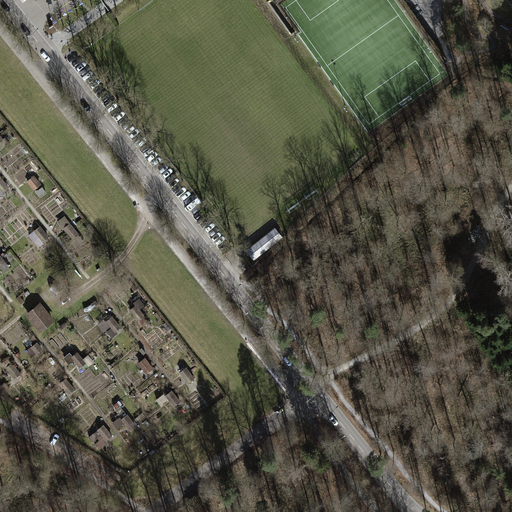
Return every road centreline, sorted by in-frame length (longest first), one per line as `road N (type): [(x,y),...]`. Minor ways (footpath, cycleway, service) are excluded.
road 1 (tertiary): [(42,48),(315,391)]
road 2 (track): [(315,391),(443,308),(511,186)]
road 3 (residential): [(148,511),(315,391)]
road 4 (track): [(6,421),(144,511)]
road 5 (tertiary): [(315,391),(415,511)]
